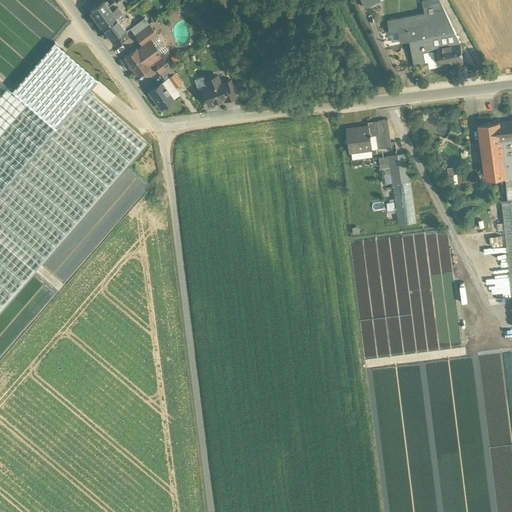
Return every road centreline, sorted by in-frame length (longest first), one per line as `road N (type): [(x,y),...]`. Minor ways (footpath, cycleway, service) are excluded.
road 1 (unclassified): [(157,126),(211,511)]
road 2 (unclassified): [(157,126),(511,84)]
road 3 (residential): [(64,0),(157,126)]
